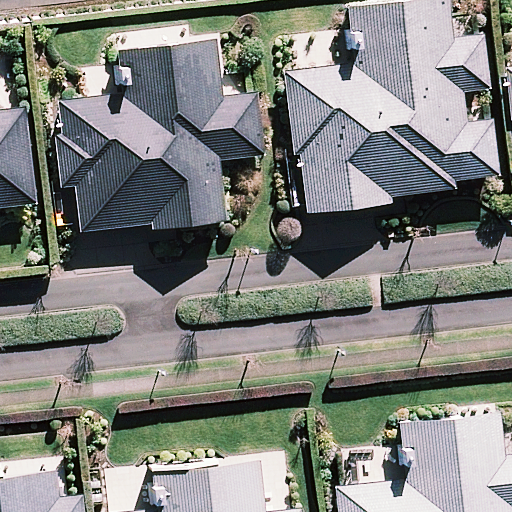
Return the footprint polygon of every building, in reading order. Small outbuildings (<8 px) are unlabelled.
[(449,39),(444,0),(393,0),(358,4),(365,65),(291,73),(307,208),(390,199),(389,191),(495,178),(488,117),(460,120),(456,90),(479,87),(473,36),(449,39)] [(218,96),(211,39),(130,49),(135,91),(56,100),(71,233),(220,216),(213,158),(260,153),(252,92),(218,96)] [(0,96),(0,202),(28,199),(15,95),(0,96)] [(342,485),(344,511),(510,511),(510,504),(511,503),(511,452),(500,454),(495,412),(400,423),(407,478),(342,485)] [(166,508),(131,511),(294,511),(295,509),(267,511),(264,511),(258,461),(162,473),(166,508)] [(56,499),(53,471),(0,476),(0,511),(76,511),(75,497),(56,499)]
